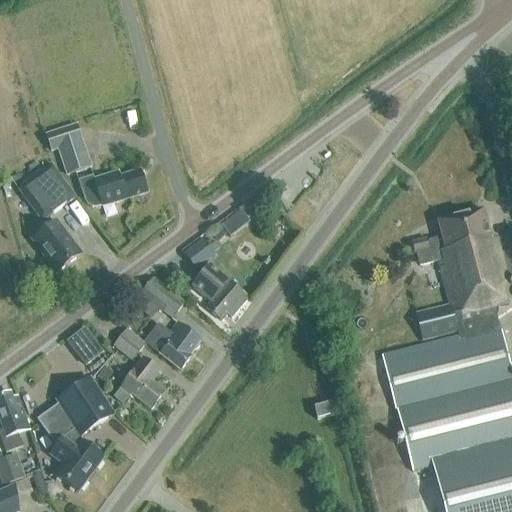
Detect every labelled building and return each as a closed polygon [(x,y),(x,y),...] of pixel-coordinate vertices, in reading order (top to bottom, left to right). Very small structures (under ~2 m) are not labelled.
[(58,151),(67,176),(90,168),(76,126),(45,136),(51,153),(58,151)] [(41,224),(74,199),(49,165),(16,189),(41,224)] [(139,174),(120,179),(119,175),(105,179),(106,180),(96,183),(94,177),(79,182),(86,204),(86,205),(87,207),(89,208),(90,209),(93,210),(95,210),(97,210),(146,196),(139,174)] [(231,219),(240,230),(249,223),(240,212),(231,219)] [(442,511),(511,511),(511,377),(500,332),(499,332),(493,309),(511,304),(511,303),(506,279),(511,277),(511,257),(510,251),(499,253),(496,239),(489,240),(482,213),(436,224),(440,240),(426,244),(425,242),(411,246),(413,256),(416,256),(419,268),(438,263),(450,308),(416,317),(422,344),(456,335),(459,346),(382,365),(394,413),(395,413),(410,474),(431,468),(442,511)] [(56,223),(32,241),(57,274),(81,256),(56,223)] [(220,228),(213,236),(218,241),(225,233),(220,228)] [(184,256),(196,271),(215,257),(203,242),(184,256)] [(226,316),(231,320),(248,300),(220,276),(224,272),(214,263),(191,287),(210,304),(205,309),(221,323),(226,316)] [(185,304),(154,279),(141,296),(172,320),(185,304)] [(190,357),(200,343),(176,324),(168,335),(156,326),(143,344),(180,372),(191,358),(190,357)] [(66,345),(75,357),(93,343),(83,331),(66,345)] [(131,363),(144,347),(126,332),(113,349),(131,363)] [(142,360),(137,367),(120,390),(129,397),(130,395),(151,411),(164,393),(151,383),(159,373),(142,360)] [(97,378),(105,384),(113,374),(105,368),(97,378)] [(79,444),(86,435),(85,433),(112,415),(90,381),(62,399),(59,407),(37,424),(58,448),(51,457),(63,466),(55,477),(77,494),(102,461),(79,444)] [(114,398),(123,405),(129,397),(120,390),(114,398)] [(3,437),(9,453),(21,449),(17,435),(26,432),(15,400),(12,401),(10,397),(0,400),(0,418),(6,436),(3,437)] [(317,422),(332,418),(329,407),(314,410),(317,422)] [(0,461),(0,479),(3,487),(25,479),(17,456),(0,461)] [(17,511),(13,489),(0,494),(0,511),(17,511)]
